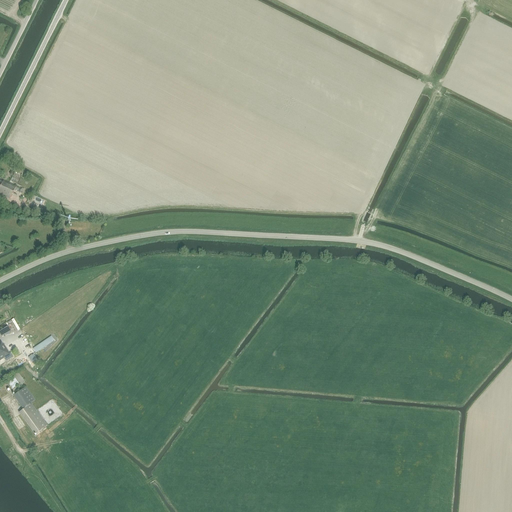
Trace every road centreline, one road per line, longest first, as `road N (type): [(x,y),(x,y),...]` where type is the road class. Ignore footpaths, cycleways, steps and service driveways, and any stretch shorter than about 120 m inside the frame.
road 1 (tertiary): [(511,299),(371,243),(189,231),(81,248),(0,280)]
road 2 (tertiary): [(0,132),(65,0)]
